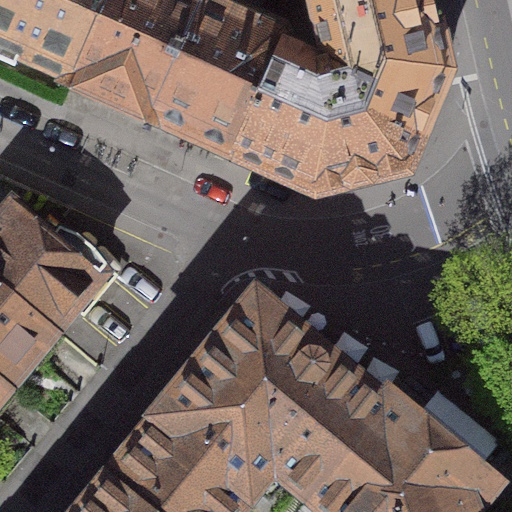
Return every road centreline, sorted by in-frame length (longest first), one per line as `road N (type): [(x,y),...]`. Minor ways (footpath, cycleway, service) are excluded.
road 1 (residential): [(14,511),(238,237)]
road 2 (residential): [(511,166),(375,239),(285,248),(238,237)]
road 3 (residential): [(238,237),(0,131)]
